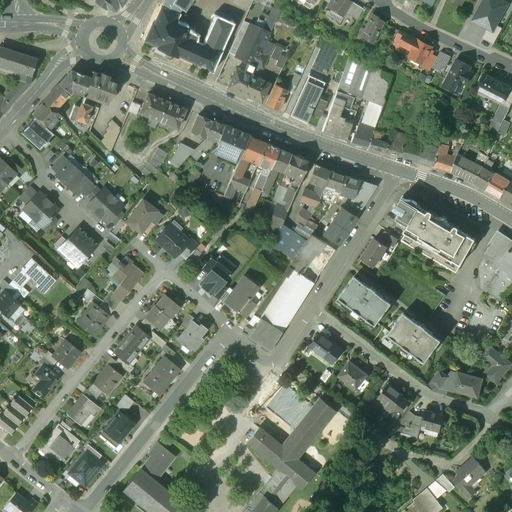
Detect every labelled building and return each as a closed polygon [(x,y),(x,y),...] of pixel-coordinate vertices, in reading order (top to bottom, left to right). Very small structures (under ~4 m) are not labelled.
[(96,0),(95,3),(106,10),(116,11),(118,7),(119,6),(121,7),(125,0),(96,0)] [(196,36),(183,30),(185,26),(174,21),(177,15),(176,14),(180,8),(184,11),(191,0),(164,0),(161,8),(161,7),(154,22),(153,22),(144,40),(157,46),(156,48),(177,57),(178,55),(211,70),(218,53),(231,24),(216,18),(203,46),(194,42),(196,36)] [(351,1),(349,0),(332,0),(332,2),(329,0),(325,7),(330,9),(327,14),(333,18),(336,13),(342,17),(345,12),(351,1)] [(508,4),(500,0),(483,0),(473,20),(488,28),(493,31),(496,25),(508,4)] [(362,8),(351,1),(345,12),(356,18),(362,8)] [(279,12),(271,8),(261,29),(270,33),(279,12)] [(385,21),(371,14),(363,29),(361,27),(357,35),(370,42),(374,35),(377,37),(385,21)] [(261,29),(249,23),(234,57),(248,63),(255,67),(266,41),(270,33),(261,29)] [(482,38),(494,44),(502,28),(496,25),(493,31),(488,28),(482,38)] [(400,30),(394,27),(387,39),(393,42),(394,40),(400,30)] [(406,33),(400,30),(394,40),(400,43),(406,33)] [(432,47),(406,33),(400,43),(413,50),(410,54),(410,55),(427,64),(432,54),(433,53),(430,51),(432,47)] [(266,41),(255,67),(262,70),(273,44),(266,41)] [(400,43),(398,48),(410,54),(413,50),(400,43)] [(37,59),(0,47),(0,65),(7,68),(5,72),(20,77),(29,84),(37,59)] [(451,56),(441,51),(437,57),(435,61),(446,67),(451,56)] [(287,57),(280,54),(275,66),(282,69),(287,57)] [(437,57),(432,54),(427,64),(432,67),(435,61),(437,57)] [(373,64),(349,55),(342,73),(339,83),(336,91),(360,100),(373,64)] [(471,66),(457,58),(443,84),(458,92),(463,82),(466,83),(472,72),(469,70),(471,66)] [(255,67),(248,63),(243,74),(250,77),(250,76),(255,67)] [(312,67),(306,64),(300,76),(301,76),(299,80),(304,82),(305,82),(312,67)] [(304,82),(289,116),(306,123),(311,112),(311,111),(317,98),(322,87),(324,82),(327,74),(312,67),(305,82),(304,82)] [(393,75),(372,67),(361,98),(369,102),(382,106),(393,75)] [(241,72),(236,69),(232,77),(231,80),(227,88),(242,95),(250,77),(243,74),(241,73),(241,72)] [(71,70),(44,101),(55,111),(72,92),(84,96),(91,78),(71,70)] [(342,73),(337,71),(334,81),(339,83),(342,73)] [(117,81),(93,72),(91,78),(84,96),(108,105),(117,81)] [(300,76),(294,73),(289,85),(295,87),(299,80),(301,76),(300,76)] [(511,86),(485,73),(477,88),(503,101),(504,101),(510,88),(511,86)] [(269,84),(250,76),(250,77),(242,95),(261,103),(269,84)] [(0,105),(7,110),(29,84),(20,77),(19,80),(4,101),(0,98),(0,105)] [(287,90),(275,85),(266,105),(278,111),(287,90)] [(322,87),(317,98),(326,102),(327,99),(328,97),(327,96),(328,94),(326,93),(328,89),(322,87)] [(511,88),(510,88),(504,101),(503,101),(498,110),(507,115),(511,103),(511,88)] [(360,100),(336,91),(321,133),(345,142),(360,100)] [(167,102),(148,94),(140,114),(149,118),(158,122),(167,102)] [(311,111),(311,112),(320,116),(326,102),(317,98),(311,111)] [(44,101),(31,115),(34,118),(49,131),(61,116),(55,111),(44,101)] [(185,110),(167,102),(158,122),(177,130),(185,110)] [(369,102),(361,125),(358,124),(357,126),(357,127),(354,134),(353,134),(350,143),(368,148),(370,140),(373,131),(377,119),(382,106),(369,102)] [(80,108),(75,120),(85,124),(88,116),(92,107),(82,103),(80,108)] [(132,103),(128,113),(134,115),(136,116),(140,106),(132,103)] [(74,106),(69,119),(74,121),(75,120),(80,108),(74,106)] [(98,109),(92,107),(88,116),(94,119),(98,109)] [(507,115),(498,110),(494,119),(502,123),(504,119),(505,117),(505,118),(507,115)] [(128,113),(124,123),(130,126),(134,115),(128,113)] [(213,122),(198,116),(191,134),(205,140),(213,122)] [(33,119),(22,132),(22,131),(20,133),(39,150),(40,148),(51,136),(52,136),(53,134),(49,131),(34,118),(33,119)] [(158,122),(149,118),(146,125),(154,129),(158,122)] [(377,119),(373,131),(370,140),(376,141),(379,132),(381,124),(380,123),(381,120),(377,119)] [(494,119),(489,126),(498,132),(502,123),(494,119)] [(511,122),(504,119),(502,123),(498,132),(505,135),(511,122)] [(85,124),(75,120),(74,121),(73,125),(84,128),(85,124)] [(390,123),(381,120),(380,123),(381,124),(379,132),(382,133),(382,134),(386,135),(390,123)] [(107,133),(103,137),(104,139),(100,143),(110,153),(120,129),(112,121),(107,126),(109,127),(105,131),(107,133)] [(224,126),(213,122),(205,140),(195,149),(193,151),(189,155),(196,161),(212,144),(212,142),(212,140),(217,142),(224,126)] [(426,130),(411,125),(407,135),(414,137),(413,140),(416,141),(416,138),(423,140),(426,130)] [(248,135),(226,126),(226,127),(224,126),(217,142),(217,146),(212,151),(239,162),(241,158),(249,137),(247,136),(248,135)] [(89,132),(82,139),(86,143),(87,143),(90,139),(93,136),(89,132)] [(406,136),(398,134),(390,132),(389,135),(387,144),(385,153),(402,157),(406,136)] [(423,145),(413,142),(413,140),(414,137),(407,135),(407,136),(406,136),(402,157),(419,161),(423,145)] [(266,144),(249,137),(241,158),(248,161),(251,162),(251,163),(254,164),(254,163),(257,165),(266,144)] [(376,141),(370,140),(368,148),(385,153),(387,144),(376,141)] [(492,145),(484,141),(482,148),(489,151),(490,150),(492,145)] [(436,143),(431,142),(430,146),(424,144),(423,145),(419,161),(434,166),(438,152),(439,148),(435,147),(436,143)] [(449,146),(441,143),(439,148),(438,152),(447,154),(449,146)] [(180,144),(170,164),(177,168),(189,155),(193,151),(180,144)] [(279,150),(266,144),(257,165),(264,167),(271,170),(279,150)] [(470,148),(464,144),(460,150),(467,154),(470,148)] [(480,151),(474,148),(470,157),(476,160),(480,151)] [(44,156),(49,160),(55,153),(51,149),(44,156)] [(158,149),(148,164),(158,170),(167,155),(158,149)] [(291,155),(279,150),(271,169),(278,171),(284,173),(291,155)] [(498,155),(490,150),(489,151),(487,155),(489,157),(487,160),(493,164),(498,155)] [(487,155),(480,151),(476,160),(475,163),(483,167),(484,165),(487,160),(489,157),(487,155)] [(447,154),(438,152),(434,166),(452,171),(457,158),(453,156),(447,154)] [(475,163),(458,154),(457,158),(452,171),(473,182),(483,167),(475,163)] [(308,162),(291,155),(284,173),(289,175),(288,178),(290,179),(291,177),(293,178),(295,181),(291,183),(289,188),(296,191),(308,162)] [(62,156),(51,169),(57,174),(68,162),(62,156)] [(21,169),(7,157),(3,162),(16,175),(21,169)] [(248,161),(241,158),(239,162),(233,176),(240,179),(241,178),(248,161)] [(3,162),(0,159),(0,178),(7,184),(16,175),(3,162)] [(487,160),(484,165),(483,167),(487,169),(488,168),(490,169),(493,164),(487,160)] [(508,163),(503,160),(495,173),(501,176),(505,169),(508,163)] [(79,172),(68,162),(57,174),(55,176),(66,186),(79,172)] [(148,164),(141,174),(150,181),(157,171),(148,164)] [(319,167),(318,166),(318,167),(315,165),(316,165),(315,165),(308,182),(317,186),(321,188),(321,187),(324,188),(325,186),(324,186),(329,171),(319,167)] [(264,167),(254,189),(254,190),(261,192),(271,170),(264,167)] [(483,167),(473,182),(485,189),(495,174),(491,172),(487,169),(483,167)] [(271,170),(261,192),(265,194),(267,195),(278,171),(271,169),(271,170)] [(347,177),(329,171),(324,186),(325,186),(331,188),(330,191),(332,192),(332,193),(335,194),(336,193),(340,194),(347,177)] [(90,182),(79,172),(66,186),(77,196),(81,192),(90,182)] [(201,175),(194,172),(186,181),(196,185),(201,175)] [(501,176),(495,173),(495,174),(485,189),(500,198),(504,191),(504,190),(510,181),(501,176)] [(240,179),(233,176),(229,186),(235,188),(240,190),(244,179),(241,178),(240,179)] [(359,181),(347,177),(340,194),(340,195),(345,196),(352,199),(359,181)] [(244,179),(240,190),(242,191),(246,192),(250,182),(244,179)] [(511,180),(510,179),(510,181),(504,190),(504,191),(500,198),(511,206),(511,180)] [(376,187),(359,181),(352,199),(351,203),(361,210),(376,187)] [(95,187),(90,182),(81,192),(86,197),(87,196),(95,187)] [(235,188),(229,186),(224,197),(230,200),(235,190),(235,188)] [(317,186),(314,195),(304,191),(300,202),(312,206),(318,208),(324,188),(321,187),(321,188),(317,186)] [(29,187),(19,198),(27,205),(37,195),(29,187)] [(95,187),(87,196),(92,201),(100,192),(95,187)] [(92,201),(87,206),(97,215),(113,198),(103,188),(92,201)] [(289,188),(283,202),(287,204),(290,206),(296,191),(289,188)] [(254,190),(247,207),(253,210),(258,199),(261,192),(254,190)] [(240,193),(236,203),(237,203),(240,205),(246,192),(242,191),(240,193)] [(27,205),(22,210),(32,219),(49,202),(39,193),(37,195),(27,205)] [(197,197),(190,193),(187,198),(194,203),(197,197)] [(123,207),(113,198),(97,215),(107,224),(111,220),(119,211),(123,207)] [(411,200),(407,200),(405,200),(402,198),(400,200),(394,209),(400,212),(395,220),(407,227),(419,207),(420,206),(417,205),(417,204),(416,203),(415,202),(413,201),(411,200)] [(262,201),(258,199),(253,210),(263,214),(267,216),(271,205),(262,201)] [(333,202),(328,199),(323,207),(328,210),(333,202)] [(143,201),(126,223),(138,232),(146,222),(149,223),(157,211),(143,201)] [(49,202),(32,219),(42,228),(53,217),(58,211),(49,202)] [(277,205),(267,228),(274,231),(278,233),(281,225),(284,220),(288,210),(285,209),(277,205)] [(312,206),(303,218),(308,222),(308,221),(318,208),(312,206)] [(440,217),(437,217),(432,214),(432,213),(432,212),(430,211),(428,211),(428,212),(419,207),(407,227),(404,233),(460,265),(461,265),(475,239),(458,229),(459,228),(458,227),(456,226),(455,226),(454,227),(448,224),(447,221),(445,219),(443,218),(440,217)] [(341,209),(333,222),(348,232),(356,218),(341,209)] [(263,214),(253,210),(251,215),(260,219),(263,214)] [(317,226),(326,232),(333,222),(337,215),(329,210),(317,226)] [(119,211),(111,220),(116,225),(124,215),(119,211)] [(160,214),(157,211),(149,223),(152,226),(160,214)] [(53,217),(42,228),(47,233),(58,222),(53,217)] [(303,218),(299,224),(303,228),(304,227),(308,222),(303,218)] [(317,226),(308,221),(308,222),(304,227),(313,232),(317,226)] [(348,232),(333,222),(326,232),(324,236),(339,245),(348,232)] [(166,227),(163,227),(161,229),(160,233),(161,234),(155,240),(163,247),(174,257),(178,252),(188,241),(169,224),(167,227),(166,227)] [(297,236),(281,225),(278,233),(275,240),(275,241),(274,242),(273,246),(284,254),(297,236)] [(297,236),(284,254),(289,257),(293,260),(311,235),(313,232),(304,227),(303,228),(297,236)] [(97,246),(78,229),(66,241),(58,250),(77,268),(97,246)] [(398,240),(384,231),(379,239),(380,239),(386,243),(393,247),(398,240)] [(460,265),(404,233),(403,235),(404,236),(401,242),(456,273),(460,265)] [(119,242),(110,234),(106,239),(116,246),(119,242)] [(271,237),(265,234),(265,238),(274,242),(275,241),(275,240),(271,238),(271,237)] [(311,235),(293,260),(302,266),(319,240),(311,235)] [(511,250),(511,243),(498,235),(488,249),(483,256),(478,269),(480,289),(502,303),(503,301),(503,300),(511,286),(511,276),(507,273),(508,272),(501,268),(506,260),(505,260),(507,256),(508,256),(511,250)] [(61,237),(53,246),(58,250),(66,241),(61,237)] [(188,241),(178,252),(185,259),(195,249),(198,245),(190,238),(188,241)] [(378,241),(374,238),(361,259),(373,267),(387,247),(384,245),(378,241)] [(114,250),(106,243),(102,247),(111,254),(114,250)] [(334,251),(325,244),(318,255),(328,262),(335,251),(334,251)] [(195,249),(185,259),(190,264),(199,253),(195,249)] [(511,250),(508,256),(507,256),(505,260),(506,260),(501,268),(508,272),(507,273),(511,276),(511,250)] [(220,255),(215,261),(207,272),(199,281),(210,289),(211,287),(216,291),(222,283),(235,267),(220,255)] [(116,271),(112,276),(120,283),(112,292),(111,293),(120,300),(121,301),(143,273),(131,263),(132,262),(125,256),(121,262),(119,261),(118,263),(121,266),(116,271)] [(118,263),(119,261),(115,257),(109,264),(116,271),(121,266),(118,263)] [(211,257),(202,268),(207,272),(215,261),(211,257)] [(23,270),(13,281),(20,287),(30,276),(45,290),(54,280),(43,271),(44,270),(42,268),(41,269),(30,259),(23,268),(22,267),(21,268),(23,270)] [(293,260),(288,267),(298,273),(302,266),(293,260)] [(445,296),(398,262),(394,267),(392,266),(381,280),(383,282),(379,287),(426,322),(445,296)] [(288,267),(242,332),(249,337),(260,320),(282,334),(316,280),(309,275),(307,279),(298,273),(288,267)] [(244,276),(224,302),(237,311),(236,311),(244,318),(261,295),(255,291),(258,287),(244,276)] [(80,291),(94,298),(97,292),(90,289),(94,281),(86,277),(80,291)] [(370,288),(354,277),(337,299),(375,327),(391,304),(375,292),(376,291),(371,288),(370,288)] [(9,286),(3,280),(0,284),(0,287),(4,291),(11,297),(16,291),(9,286)] [(20,287),(13,281),(9,286),(16,291),(23,297),(27,293),(20,287)] [(229,288),(222,283),(216,291),(213,294),(219,299),(229,288)] [(4,291),(0,295),(0,312),(7,318),(13,310),(11,308),(16,302),(18,304),(19,304),(11,297),(4,291)] [(110,291),(102,301),(103,302),(112,309),(120,300),(111,293),(112,292),(110,291)] [(171,300),(163,294),(154,305),(170,319),(171,320),(171,319),(170,318),(179,307),(171,300)] [(185,304),(175,295),(171,300),(179,307),(181,309),(185,304)] [(112,309),(103,302),(98,307),(109,315),(111,312),(113,310),(112,309)] [(93,303),(77,323),(92,335),(109,315),(98,307),(93,303)] [(154,305),(153,305),(143,316),(144,317),(154,326),(159,330),(168,319),(170,320),(170,319),(154,305)] [(403,313),(387,336),(424,363),(441,340),(425,328),(420,324),(420,325),(403,313)] [(188,315),(180,326),(184,329),(191,321),(192,321),(193,319),(188,315)] [(154,326),(144,317),(140,322),(150,330),(150,331),(154,326)] [(204,318),(199,323),(206,330),(211,324),(204,318)] [(282,334),(260,320),(249,337),(271,351),(282,334)] [(184,329),(176,340),(189,351),(191,349),(193,351),(202,340),(200,338),(206,330),(199,323),(198,326),(192,321),(191,321),(184,329)] [(146,335),(136,326),(125,340),(138,350),(148,338),(149,337),(146,335)] [(150,331),(150,330),(146,335),(149,337),(148,338),(161,349),(164,345),(166,343),(150,331)] [(342,351),(319,335),(309,347),(332,364),(342,351)] [(138,350),(125,340),(114,353),(119,357),(127,364),(127,363),(138,350)] [(53,356),(52,356),(57,360),(66,368),(79,352),(65,341),(53,356)] [(173,352),(164,345),(161,349),(169,356),(173,352)] [(498,355),(488,347),(481,357),(493,367),(486,376),(495,383),(510,365),(505,361),(506,360),(499,355),(498,355)] [(53,356),(46,351),(42,356),(53,365),(57,360),(52,356),(53,356)] [(53,365),(42,356),(38,361),(43,365),(49,370),(53,365)] [(127,364),(119,357),(115,361),(121,366),(129,373),(133,368),(127,363),(127,364)] [(179,370),(164,357),(143,382),(158,396),(179,370)] [(115,361),(111,358),(106,364),(107,365),(108,365),(116,371),(121,366),(115,361)] [(349,362),(339,377),(360,393),(368,382),(364,378),(366,375),(349,362)] [(41,380),(33,390),(42,398),(58,378),(49,370),(43,365),(35,374),(41,380)] [(107,365),(93,383),(94,385),(104,393),(106,394),(121,375),(116,371),(108,365),(107,365)] [(439,371),(431,382),(439,388),(447,377),(439,371)] [(447,377),(439,388),(477,398),(482,380),(451,372),(447,377)] [(104,393),(94,385),(89,391),(94,395),(99,399),(104,393)] [(402,396),(388,385),(378,398),(383,402),(380,405),(391,413),(388,416),(394,421),(408,402),(402,397),(402,396)] [(85,389),(81,394),(82,395),(83,395),(90,401),(94,395),(89,391),(85,389)] [(22,398),(17,394),(13,398),(11,399),(12,400),(9,404),(24,416),(32,406),(31,406),(22,398)] [(35,401),(26,394),(22,398),(31,406),(35,401)] [(82,395),(67,414),(79,424),(89,413),(92,415),(98,407),(90,401),(83,395),(82,395)] [(134,402),(124,395),(121,399),(130,407),(134,402)] [(281,446),(258,427),(246,443),(278,469),(297,484),(303,489),(315,473),(297,459),(336,410),(320,398),(281,446)] [(121,399),(116,405),(125,413),(130,407),(121,399)] [(24,416),(9,404),(6,407),(6,406),(4,408),(5,409),(2,413),(17,425),(24,416)] [(119,411),(103,431),(111,437),(106,440),(115,447),(118,443),(119,444),(119,443),(135,424),(119,411)] [(409,411),(397,426),(398,427),(397,431),(402,432),(403,431),(418,435),(421,426),(423,417),(415,415),(415,416),(409,411)] [(443,416),(425,411),(423,417),(421,426),(439,431),(443,416)] [(17,425),(2,413),(0,414),(0,426),(10,434),(17,425)] [(71,429),(61,421),(58,426),(67,433),(71,429)] [(58,426),(39,448),(51,458),(55,453),(62,459),(77,441),(67,433),(58,426)] [(103,431),(100,435),(106,440),(111,437),(103,431)] [(170,445),(161,438),(157,443),(166,450),(170,445)] [(149,458),(140,470),(154,481),(163,470),(174,456),(166,450),(157,443),(147,455),(149,458)] [(86,452),(97,461),(101,456),(87,444),(83,449),(86,452)] [(69,474),(84,486),(102,464),(97,461),(86,452),(69,474)] [(474,456),(461,467),(464,470),(453,480),(463,491),(464,490),(471,484),(486,470),(474,456)] [(149,511),(171,511),(178,503),(180,502),(161,487),(154,481),(140,470),(139,469),(123,490),(149,511)] [(278,469),(259,492),(272,502),(278,507),(297,484),(278,469)] [(170,475),(163,470),(154,481),(161,487),(170,475)] [(455,486),(443,473),(436,480),(447,489),(449,490),(455,486)] [(447,489),(436,480),(427,487),(428,489),(429,488),(436,498),(447,489)] [(471,484),(464,490),(470,497),(477,491),(471,484)] [(428,489),(400,511),(402,511),(405,510),(406,511),(428,511),(433,509),(435,511),(436,511),(443,506),(436,498),(429,488),(428,489)] [(274,511),(278,507),(272,502),(259,492),(249,505),(252,508),(249,511),(274,511)] [(27,503),(15,493),(4,507),(10,511),(29,511),(36,503),(31,498),(27,503)] [(189,511),(178,503),(171,511),(189,511)]
